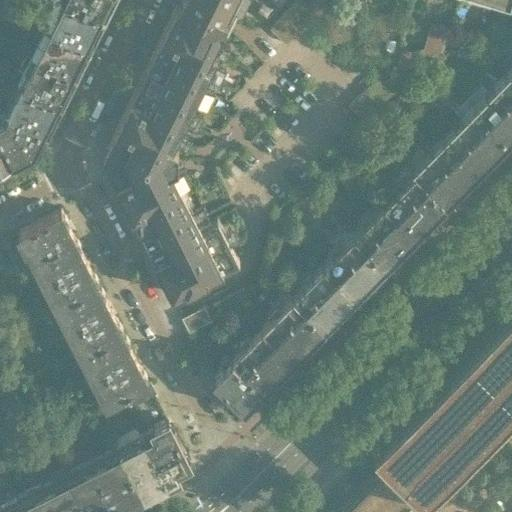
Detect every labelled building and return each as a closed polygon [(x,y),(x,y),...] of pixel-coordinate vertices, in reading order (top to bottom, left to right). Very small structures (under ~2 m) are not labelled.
[(55,6),(47,22),(52,25),(89,43),(102,15),(72,0),(63,0),(59,8),(55,6)] [(72,0),(102,15),(109,0),(72,0)] [(115,128),(111,136),(106,146),(102,154),(115,180),(115,181),(171,292),(239,259),(216,215),(200,223),(171,167),(177,164),(178,147),(171,143),(241,0),(179,0),(178,3),(175,2),(114,128),(115,128)] [(298,0),(295,0),(270,27),(285,41),(312,13),(298,0)] [(402,47),(398,61),(403,70),(439,50),(447,26),(431,21),(424,46),(415,50),(402,47)] [(41,35),(32,52),(37,54),(75,72),(89,43),(52,25),(45,37),(41,35)] [(399,86),(349,35),(343,41),(376,75),(393,92),(399,86)] [(493,40),(463,56),(467,64),(497,49),(493,40)] [(400,82),(445,57),(441,49),(439,50),(403,70),(396,74),(400,82)] [(27,64),(19,81),(22,82),(61,100),(75,72),(37,54),(31,66),(27,64)] [(511,131),(511,79),(505,73),(474,104),(507,136),(511,131)] [(375,76),(347,105),(362,120),(390,91),(375,76)] [(414,94),(423,89),(419,80),(404,88),(399,93),(406,99),(407,98),(414,105),(420,100),(414,94)] [(13,93),(5,109),(8,110),(47,129),(61,100),(22,82),(16,95),(13,93)] [(399,93),(386,107),(392,113),(406,99),(399,93)] [(507,136),(474,104),(443,136),(476,168),(507,136)] [(5,117),(0,118),(0,131),(15,161),(33,152),(34,152),(34,151),(35,151),(35,150),(36,150),(37,149),(37,148),(38,147),(47,129),(8,110),(5,117)] [(341,144),(345,149),(338,156),(346,164),(376,133),(364,121),(341,144)] [(0,168),(15,161),(0,131),(0,168)] [(476,168),(443,136),(412,166),(414,167),(445,199),(476,168)] [(334,176),(346,164),(338,156),(326,168),(334,176)] [(445,199),(414,167),(382,199),(414,231),(445,199)] [(414,231),(382,199),(352,230),(384,261),(414,231)] [(289,205),(277,217),(284,224),(295,212),(289,205)] [(61,206),(18,228),(25,242),(27,241),(33,252),(73,232),(67,218),(67,215),(64,209),(61,208),(61,206)] [(284,224),(277,217),(267,228),(267,231),(273,238),(275,233),(284,224)] [(384,261),(352,230),(322,261),(354,292),(384,261)] [(73,232),(33,252),(45,275),(85,254),(79,243),(80,240),(77,233),(74,233),(73,232)] [(0,253),(8,255),(12,237),(4,235),(0,253)] [(85,254),(45,275),(57,299),(97,278),(97,277),(97,275),(94,268),(91,267),(85,254)] [(354,292),(322,261),(291,293),(323,323),(354,292)] [(97,278),(57,299),(69,323),(109,303),(103,291),(104,288),(101,281),(98,281),(97,278)] [(245,284),(232,290),(236,298),(249,292),(245,284)] [(232,290),(215,298),(219,307),(236,298),(232,290)] [(323,323),(291,293),(261,323),(293,354),(323,323)] [(511,302),(381,436),(382,437),(372,447),(388,462),(393,467),(423,497),(425,499),(434,490),(435,488),(434,487),(511,407),(511,302)] [(109,303),(69,323),(82,348),(122,327),(121,325),(122,323),(119,316),(116,315),(109,303)] [(182,314),(189,327),(210,317),(203,304),(182,314)] [(293,354),(261,323),(231,355),(262,385),(293,354)] [(122,327),(82,348),(94,372),(134,351),(128,339),(129,336),(126,330),(123,329),(122,327)] [(134,351),(94,372),(106,396),(146,376),(145,374),(146,371),(143,364),(140,364),(134,351)] [(262,385),(231,355),(212,374),(229,391),(228,392),(227,394),(227,395),(226,397),(226,398),(226,400),(227,401),(227,402),(228,404),(229,404),(230,406),(232,407),(233,407),(234,407),(236,408),(238,407),(239,407),(241,406),(242,405),(243,405),(262,385)] [(132,401),(154,390),(149,380),(127,391),(132,401)] [(10,391),(3,394),(21,431),(29,427),(10,391)] [(99,412),(124,399),(122,392),(0,450),(0,464),(5,462),(9,469),(17,465),(11,454),(98,410),(99,412)] [(153,427),(142,432),(165,478),(177,472),(174,465),(188,457),(167,416),(152,425),(153,427)] [(165,478),(142,432),(117,445),(142,493),(155,487),(154,484),(165,478)] [(142,493),(117,445),(92,458),(115,503),(127,497),(129,500),(142,493)] [(115,503),(92,458),(66,471),(87,511),(104,511),(103,509),(115,503)] [(388,462),(338,511),(421,511),(421,509),(416,511),(412,506),(403,492),(407,489),(418,501),(423,497),(393,467),(388,462)] [(87,511),(66,471),(41,484),(55,511),(87,511)] [(55,511),(41,484),(16,497),(23,511),(55,511)] [(23,511),(16,497),(0,504),(0,511),(23,511)]
